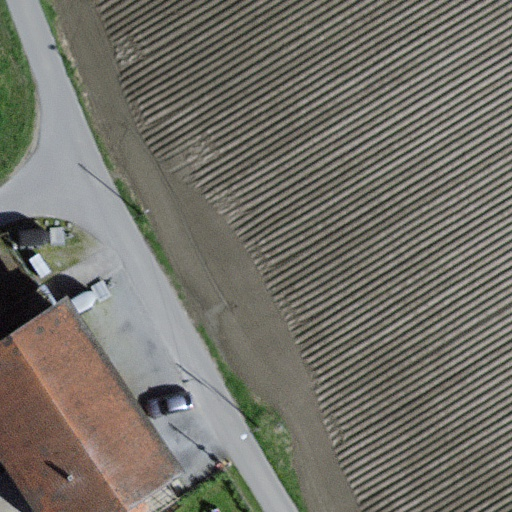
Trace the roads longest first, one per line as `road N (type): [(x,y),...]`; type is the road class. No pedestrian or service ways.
road 1 (unclassified): [(85,172),(273,511)]
road 2 (unclassified): [(21,0),(85,172)]
